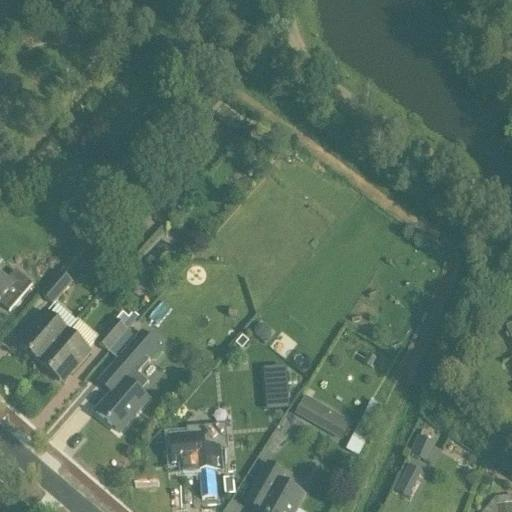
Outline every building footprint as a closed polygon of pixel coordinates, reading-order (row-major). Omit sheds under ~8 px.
[(93,230),(102,219),(88,208),(79,218),(93,230)] [(7,282),(0,276),(0,307),(8,314),(32,287),(16,272),(7,282)] [(54,306),(73,284),(59,273),(41,296),(54,306)] [(40,365),(66,334),(43,314),(26,334),(30,337),(20,348),(40,365)] [(134,325),(122,315),(116,322),(114,320),(94,344),(108,355),(134,325)] [(137,378),(162,350),(141,332),(97,383),(111,396),(96,413),(120,434),(148,402),(127,384),(134,376),(137,378)] [(66,334),(40,365),(59,382),(68,371),(72,375),(90,354),(66,334)] [(265,400),(266,414),(288,412),(289,409),(288,398),(265,400)] [(359,460),(383,410),(371,404),(346,453),(359,460)] [(333,414),(323,432),(342,443),(352,425),(333,414)] [(204,451),(203,436),(170,439),(173,467),(183,466),(183,475),(200,474),(202,501),(216,500),(214,473),(221,472),(219,450),(204,451)] [(296,511),(305,498),(281,484),(286,475),(266,464),(244,505),(255,511),(296,511)] [(511,511),(511,496),(495,499),(484,511),(511,511)]
